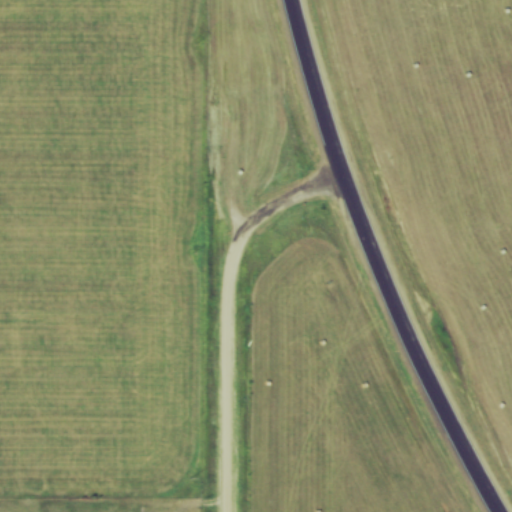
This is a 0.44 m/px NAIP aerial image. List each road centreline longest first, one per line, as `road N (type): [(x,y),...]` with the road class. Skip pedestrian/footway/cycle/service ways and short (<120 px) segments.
road 1 (secondary): [(495,511),(355,217),(290,0)]
road 2 (residential): [(223,511),(230,270),(255,224),(343,180)]
